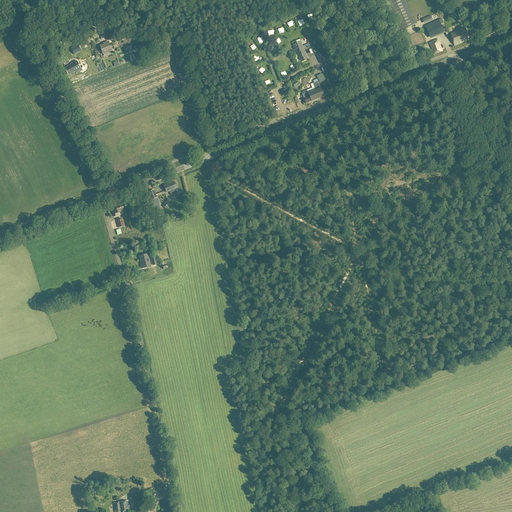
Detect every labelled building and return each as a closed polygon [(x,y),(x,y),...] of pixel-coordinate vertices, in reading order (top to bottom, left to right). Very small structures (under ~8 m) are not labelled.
[(416,24),(404,0),(385,0),(400,31),(416,24)] [(431,15),(422,19),(424,24),(433,20),(431,15)] [(444,32),(439,20),(425,26),(430,37),(435,35),(435,36),(444,32)] [(450,34),(454,45),(470,39),(465,28),(450,34)] [(429,43),(434,54),(442,51),(437,39),(429,43)] [(148,40),(140,43),(142,50),(151,47),(148,40)] [(100,46),(103,54),(112,51),(108,41),(103,43),(103,45),(100,46)] [(293,45),(295,49),(288,52),(289,54),(296,51),(300,59),(306,56),(302,48),(303,48),(300,41),(293,45)] [(71,49),(74,54),(81,50),(78,45),(71,49)] [(326,57),(329,56),(325,49),(316,54),(321,64),(328,60),(326,57)] [(64,68),(68,75),(74,72),(81,69),(80,68),(76,61),(70,65),(64,68)] [(334,65),(328,68),(331,74),(340,70),(337,63),(334,64),(334,65)] [(304,91),(305,95),(306,97),(303,98),(306,104),(311,101),(324,96),(321,88),(318,81),(313,83),(314,87),(304,91)] [(173,182),(164,186),(166,192),(169,191),(171,195),(177,193),(175,189),(175,188),(175,187),(177,187),(177,185),(177,183),(175,182),(173,183),(173,182)] [(153,190),(148,192),(151,200),(157,197),(153,190)] [(116,211),(113,212),(115,217),(120,215),(119,213),(124,211),(121,203),(114,206),(116,211)] [(147,254),(139,256),(141,263),(140,263),(142,268),(150,266),(147,254)] [(113,503),(114,510),(113,510),(113,511),(126,511),(129,511),(129,508),(130,507),(129,504),(128,504),(128,501),(118,502),(118,503),(113,503)]
